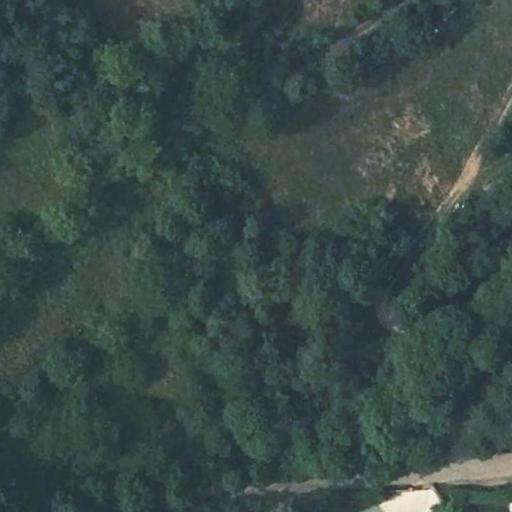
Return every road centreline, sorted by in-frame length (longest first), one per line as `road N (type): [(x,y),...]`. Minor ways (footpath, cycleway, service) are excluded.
road 1 (track): [(401,0),(322,57),(160,117),(0,251)]
road 2 (track): [(511,233),(463,303),(439,322),(412,334),(395,331),(383,321),(381,304),(388,281),(460,187),(511,95)]
road 3 (residential): [(432,473),(113,511)]
